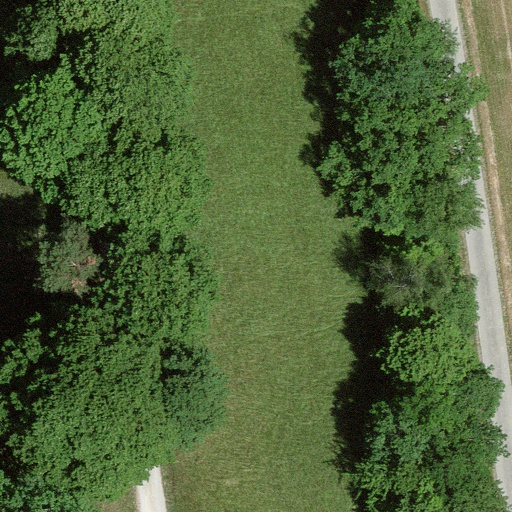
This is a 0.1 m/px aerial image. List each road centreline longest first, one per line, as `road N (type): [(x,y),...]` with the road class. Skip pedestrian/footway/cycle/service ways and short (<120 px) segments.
road 1 (track): [(439,0),(510,511)]
road 2 (track): [(131,511),(69,0)]
